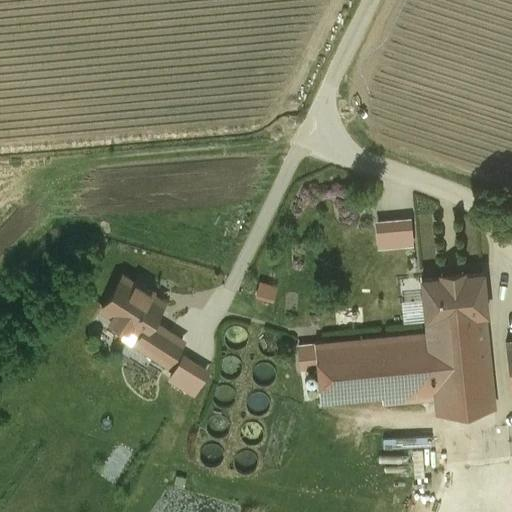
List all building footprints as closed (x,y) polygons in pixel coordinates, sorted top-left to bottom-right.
[(133,280),(121,272),(97,309),(109,316),(110,321),(126,332),(129,328),(137,334),(139,331),(149,315),(153,318),(164,301),(152,293),(154,291),(134,278),(133,280)] [(481,276),(422,281),(426,319),(483,314),(485,313),(481,276)] [(483,314),(426,319),(435,397),(437,414),(493,408),(483,314)] [(153,318),(149,315),(139,331),(137,334),(130,344),(167,368),(186,340),(153,318)] [(428,332),(314,343),(320,400),(382,395),(382,402),(435,397),(428,332)] [(182,354),(166,379),(193,395),(208,370),(182,354)] [(403,457),(429,456),(427,434),(380,436),(380,445),(402,444),(403,457)]
